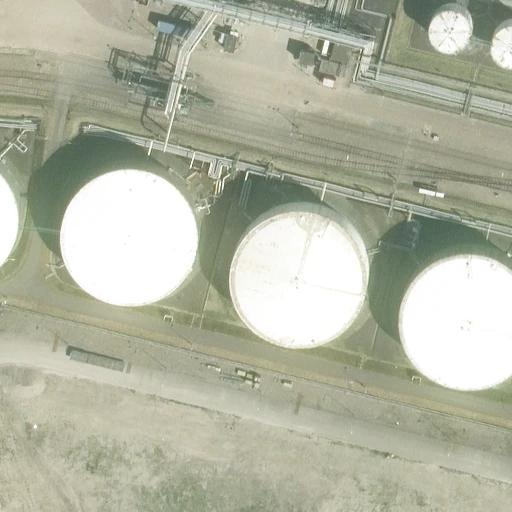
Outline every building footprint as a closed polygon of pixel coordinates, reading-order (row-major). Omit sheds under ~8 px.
[(468,31),(468,30),(468,26),(467,22),(465,18),(462,15),(456,11),(448,8),(440,10),(433,13),(430,16),(427,20),(426,24),(425,29),(426,37),(428,42),(431,45),(434,47),(437,50),(443,51),(446,52),(451,51),(456,50),(462,45),(467,38),(468,31)] [(511,25),(508,26),(504,27),(500,30),(498,33),(495,38),(493,41),(493,46),(493,50),(494,54),(496,58),(499,62),(504,66),(511,68),(511,25)] [(238,37),(227,34),(223,50),(234,52),(238,37)] [(331,58),(349,62),(354,43),(336,38),(331,58)] [(303,55),(300,66),(314,70),(317,58),(303,55)] [(344,77),(347,65),(321,59),(318,70),(344,77)] [(207,233),(207,232),(206,220),(203,210),(197,199),(189,189),(180,182),(170,177),(158,173),(148,172),(135,173),(124,177),(113,182),(105,189),(98,197),(92,207),(89,218),(87,231),(88,242),(91,252),(95,262),(102,272),(110,279),(121,286),(132,290),(145,291),(157,291),(168,287),(179,282),(188,275),(195,267),(202,255),(206,243),(207,233)] [(364,267),(364,265),(363,253),(360,243),(355,233),(348,224),(339,217),(329,211),(317,207),(307,206),(297,206),(286,209),(274,214),(264,222),(256,231),(250,242),(246,252),(245,263),(245,274),(248,284),(252,294),(259,304),(267,312),(273,316),(279,320),(289,323),(302,325),(314,325),(325,322),(336,316),(345,310),(352,302),(355,297),(359,290),(363,278),(364,267)] [(511,269),(504,263),(494,257),(482,254),(469,252),(459,254),(447,257),(437,263),(427,271),(419,281),(415,291),(412,301),(411,313),(412,324),(415,336),(421,346),(429,355),(438,362),(446,367),(457,370),(470,372),(484,371),(495,367),(506,361),(511,355),(511,269)]
